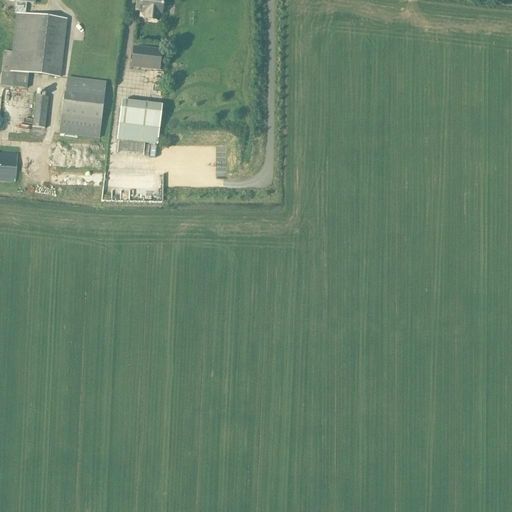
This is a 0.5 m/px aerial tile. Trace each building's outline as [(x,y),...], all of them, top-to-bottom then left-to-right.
[(15,2),(13,14),(16,15),(16,14),(20,15),(21,0),(7,0),(7,1),(15,2)] [(34,0),(21,0),(20,15),(25,15),(26,3),(34,4),(34,0)] [(140,0),(139,11),(161,14),(162,0),(140,0)] [(67,20),(25,15),(20,15),(16,14),(16,15),(12,52),(4,52),(0,85),(27,89),(29,75),(60,78),(67,20)] [(162,50),(132,47),(130,69),(159,72),(162,50)] [(65,93),(64,93),(59,134),(99,139),(106,82),(67,77),(65,93)] [(36,96),(32,128),(45,129),(48,98),(36,96)] [(157,145),(162,107),(121,102),(117,141),(157,145)] [(18,154),(0,152),(0,181),(15,182),(18,154)] [(104,169),(104,153),(84,153),(84,168),(104,169)] [(52,171),(51,184),(92,186),(93,172),(52,171)]
